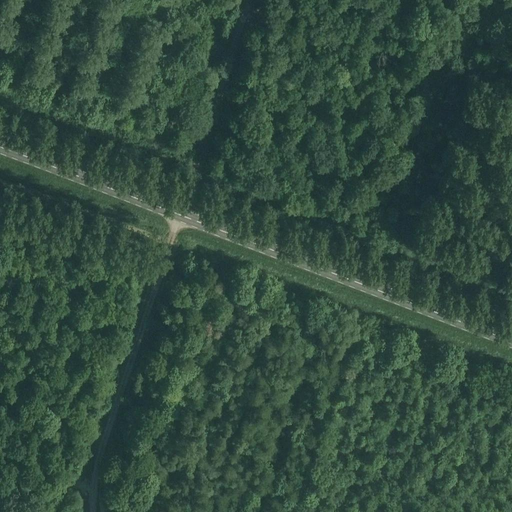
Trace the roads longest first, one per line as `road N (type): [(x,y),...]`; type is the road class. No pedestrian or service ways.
road 1 (tertiary): [(511,342),(0,147)]
road 2 (track): [(184,207),(250,0)]
road 3 (track): [(117,397),(184,207)]
